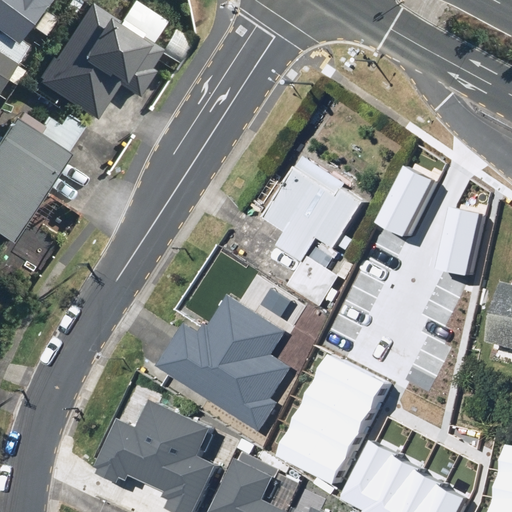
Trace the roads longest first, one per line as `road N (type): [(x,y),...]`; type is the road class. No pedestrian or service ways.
road 1 (residential): [(294,0),(78,342),(43,418),(27,511)]
road 2 (primary): [(511,90),(352,0)]
